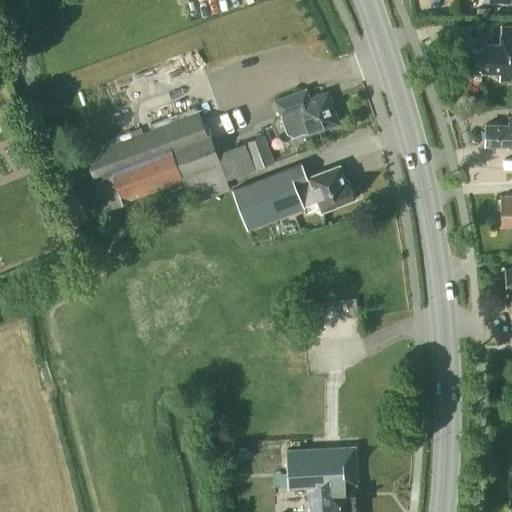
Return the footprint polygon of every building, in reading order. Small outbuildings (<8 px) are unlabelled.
[(489,8),(476,8),(476,16),(489,17),(489,8)] [(511,82),(511,27),(500,27),(499,44),(480,44),(480,49),(469,49),(469,66),(480,67),(480,72),(498,72),(498,82),(511,82)] [(305,88),(274,100),(280,116),(286,133),(293,136),(303,132),(303,133),(308,131),(335,121),(325,94),(309,100),(305,88)] [(188,194),(225,180),(225,179),(274,162),(264,135),(216,154),(209,135),(207,136),(198,113),(84,155),(93,179),(104,209),(123,202),(122,201),(182,179),(188,194)] [(511,117),(508,117),(508,124),(485,123),(484,144),(507,145),(507,147),(511,146),(511,117)] [(353,184),(347,182),(347,180),(344,180),(338,165),(306,177),(300,163),(231,190),(246,229),(303,208),(318,203),(321,210),(353,197),(353,196),(355,191),(353,184)] [(225,180),(188,194),(191,203),(228,189),(225,180)] [(511,194),(499,195),(500,224),(511,224),(511,194)] [(499,288),(491,292),(497,304),(505,300),(499,288)] [(240,441),(217,442),(217,453),(241,451),(240,441)] [(355,511),(354,485),(356,485),(354,445),(285,449),(287,488),(293,488),(293,492),(305,491),(305,487),(320,486),(321,496),(309,497),(309,511),(355,511)]
